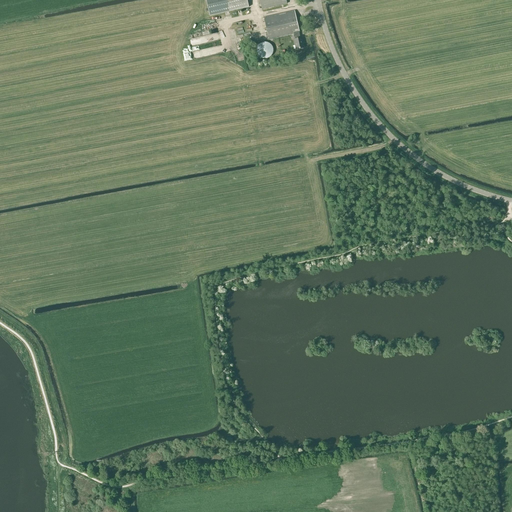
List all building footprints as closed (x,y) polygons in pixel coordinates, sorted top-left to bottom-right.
[(247,0),(205,0),(210,16),(249,7),(247,0)] [(287,3),(286,0),(259,0),(262,9),(287,3)] [(300,38),(299,33),(294,11),(264,18),(269,40),(293,34),(295,39),(293,40),(296,49),(304,48),(302,38),(300,38)] [(190,40),(193,47),(205,43),(204,39),(203,36),(190,40)] [(273,53),(273,50),(273,48),(272,46),(270,44),(268,43),(266,42),(264,42),(261,43),(259,44),(258,46),(257,48),(256,50),(257,53),(258,55),(259,57),(261,58),(264,58),(266,58),(268,58),(270,57),(272,55),(273,53)]
